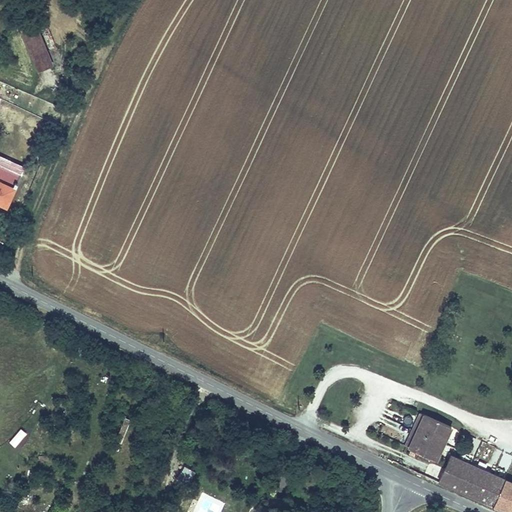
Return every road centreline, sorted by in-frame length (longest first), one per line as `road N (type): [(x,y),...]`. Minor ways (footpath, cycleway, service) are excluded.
road 1 (tertiary): [(408,481),(0,282)]
road 2 (track): [(10,287),(52,156),(130,0)]
